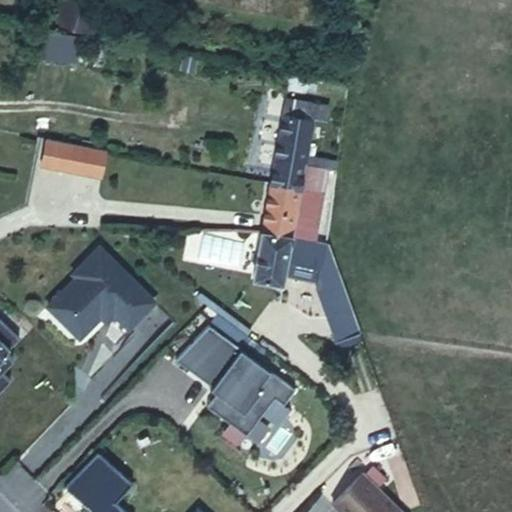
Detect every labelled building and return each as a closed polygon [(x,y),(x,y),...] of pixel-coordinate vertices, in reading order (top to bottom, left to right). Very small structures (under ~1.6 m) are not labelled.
[(99,0),(63,0),(58,18),(90,29),(99,0)] [(73,61),(76,35),(43,31),(41,57),(73,61)] [(313,90),(315,78),(306,77),(303,88),(313,90)] [(303,163),(310,119),(323,121),(326,105),(284,98),(269,181),(298,186),(303,163)] [(88,173),(92,146),(46,137),(41,164),(88,173)] [(100,176),(105,149),(92,146),(88,173),(100,176)] [(312,235),(325,167),(303,163),(298,186),(269,181),(261,230),(289,234),(290,231),(312,235)] [(357,331),(325,242),(291,235),(291,234),(261,230),(252,278),(281,283),(283,274),(315,281),(314,285),(335,339),(357,331)] [(82,332),(100,314),(100,309),(104,304),(127,326),(153,300),(98,246),(71,273),(75,277),(47,305),(75,333),(82,332)] [(104,304),(100,309),(100,314),(103,317),(110,310),(104,304)] [(0,389),(10,379),(0,370),(12,357),(5,350),(19,337),(0,318),(0,389)] [(216,388),(224,394),(213,408),(245,432),(273,394),(281,402),(294,388),(210,320),(177,356),(212,382),(210,384),(216,388)] [(206,402),(213,408),(224,394),(216,388),(206,402)] [(94,505),(90,509),(92,511),(125,511),(115,501),(123,493),(113,483),(117,479),(93,455),(68,481),(94,505)] [(402,511),(362,472),(331,502),(341,511),(402,511)] [(94,505),(68,481),(64,486),(90,509),(94,505)]
